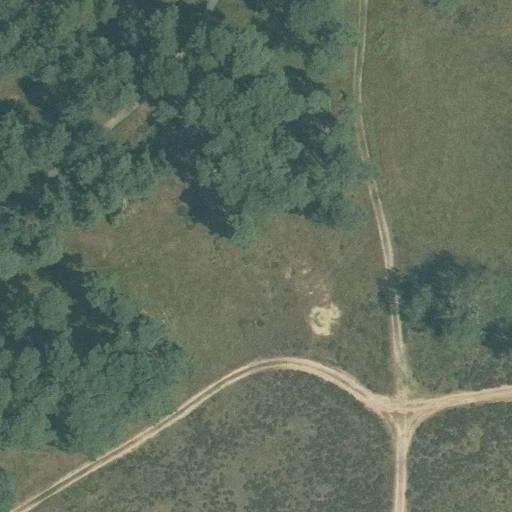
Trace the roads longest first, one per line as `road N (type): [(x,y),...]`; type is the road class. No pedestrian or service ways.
road 1 (track): [(19,511),(233,374),(274,359),(312,359),(339,372),(392,420),(401,447)]
road 2 (track): [(401,447),(388,230),(363,115),(360,0)]
road 3 (track): [(401,447),(430,412),(511,396)]
